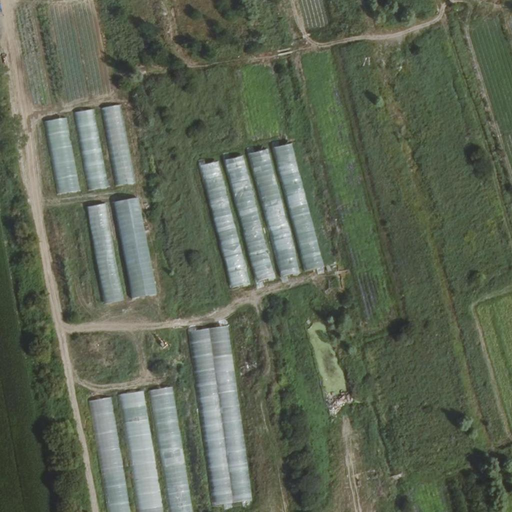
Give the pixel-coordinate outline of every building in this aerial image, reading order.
[(0,0),(0,6),(14,72),(32,68),(18,0),(0,0)] [(23,0),(36,68),(55,64),(42,0),(23,0)] [(47,0),(60,63),(77,60),(66,0),(47,0)] [(73,0),(85,59),(108,54),(97,0),(73,0)] [(85,84),(65,88),(85,184),(105,180),(85,84)] [(81,185),(61,88),(41,93),(61,189),(81,185)] [(123,106),(105,108),(114,186),(132,184),(123,106)] [(303,273),(323,268),(294,144),(274,148),(303,273)] [(278,279),(297,275),(272,149),(253,153),(278,279)] [(273,280),(245,156),(227,160),(255,284),(273,280)] [(248,286),(222,162),(203,166),(229,290),(248,286)] [(114,202),(132,300),(157,296),(140,198),(114,202)] [(122,302),(106,204),(88,207),(104,305),(122,302)] [(230,326),(191,330),(210,505),(249,501),(230,326)] [(191,511),(173,386),(152,389),(170,511),(191,511)] [(124,393),(139,511),(162,511),(147,390),(124,393)] [(128,511),(113,397),(92,400),(107,511),(128,511)]
